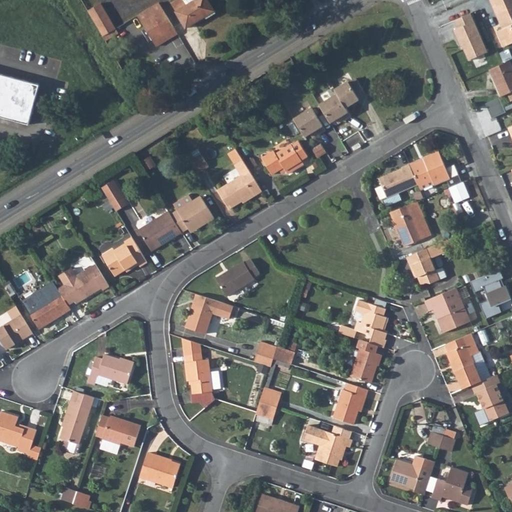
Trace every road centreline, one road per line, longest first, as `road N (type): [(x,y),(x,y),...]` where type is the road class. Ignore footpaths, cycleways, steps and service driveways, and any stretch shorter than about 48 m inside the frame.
road 1 (secondary): [(0,215),(349,0)]
road 2 (residential): [(162,301),(183,269),(454,100)]
road 3 (residential): [(229,460),(200,446),(169,414),(158,342),(162,301)]
road 4 (residential): [(162,301),(133,301),(65,343),(31,381)]
road 5 (residential): [(511,235),(454,100)]
road 6 (residential): [(358,499),(391,397),(414,370)]
road 7 (residential): [(358,499),(229,460)]
